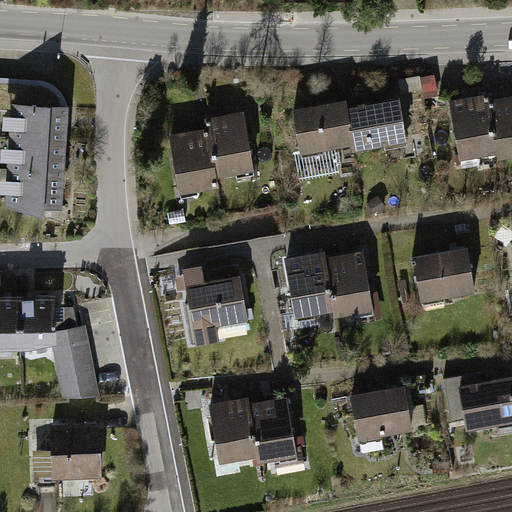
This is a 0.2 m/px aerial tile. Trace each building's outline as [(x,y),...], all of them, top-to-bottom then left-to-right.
[(0,107),(16,108),(9,202),(42,213),(42,204),(60,205),(66,106),(64,98),(58,90),(50,84),(41,82),(0,79),(0,107)] [(491,91),(451,98),(462,154),(501,146),(492,98),(491,91)] [(511,94),(492,98),(501,146),(503,154),(511,152),(511,94)] [(407,95),(352,106),(358,138),(360,146),(415,135),(407,95)] [(350,97),(295,108),(304,149),(358,138),(352,106),(350,97)] [(250,113),(210,120),(211,129),(220,176),(260,168),(250,113)] [(211,129),(171,137),(182,192),(222,185),(220,176),(211,129)] [(379,212),(391,204),(383,193),(371,202),(379,212)] [(188,208),(170,211),(173,224),(190,220),(188,208)] [(472,244),(419,255),(428,300),(481,290),(472,244)] [(330,251),(290,259),(301,315),(340,307),(331,259),(330,251)] [(371,251),(331,259),(340,307),(342,315),(381,307),(371,251)] [(189,283),(196,325),(254,316),(247,273),(189,283)] [(0,346),(21,346),(20,296),(0,296),(0,346)] [(54,296),(20,296),(21,346),(30,346),(55,340),(55,332),(54,306),(54,296)] [(55,332),(66,330),(64,306),(54,306),(55,332)] [(73,306),(64,306),(66,330),(55,332),(55,340),(65,396),(98,395),(84,326),(77,328),(73,306)] [(511,374),(460,383),(469,429),(511,421),(511,374)] [(410,383),(353,395),(361,438),(419,426),(410,383)] [(252,394),(213,402),(223,457),(263,450),(254,402),(252,394)] [(293,394),(254,402),(263,450),(265,458),(304,450),(293,394)] [(105,420),(57,422),(57,447),(38,447),(39,478),(107,476),(105,420)]
